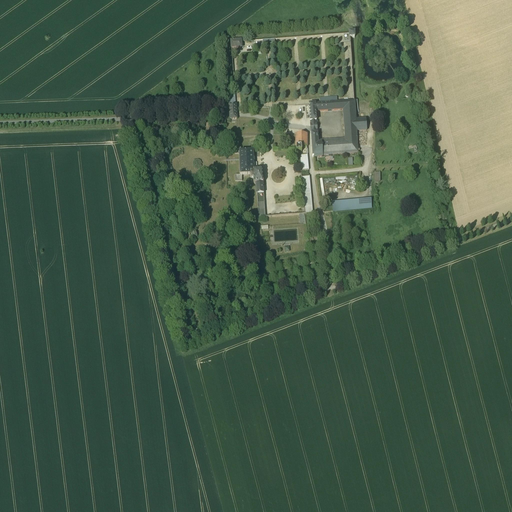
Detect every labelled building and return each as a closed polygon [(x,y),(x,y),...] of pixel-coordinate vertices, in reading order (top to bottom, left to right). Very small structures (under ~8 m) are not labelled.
[(346,142),(321,144),(322,156),(357,153),(356,131),(366,130),(366,119),(355,120),(355,116),(354,106),(354,102),(309,105),(310,125),(310,126),(316,125),(316,124),(315,112),(343,110),(346,142)] [(317,130),(310,130),(310,131),(311,131),(312,156),(322,156),(321,144),(318,144),(317,130)] [(306,134),(296,134),(296,152),(301,152),(301,148),(306,148),(306,134)] [(253,151),(241,151),(240,153),(240,174),(247,174),(251,174),(250,175),(250,176),(253,178),(253,183),(256,183),(258,208),(265,207),(262,170),(254,171),(253,151)] [(307,156),(299,157),(301,171),(309,170),(307,156)] [(310,177),(302,178),(305,213),(313,213),(310,177)] [(332,203),(332,212),(371,209),(370,200),(332,203)]
